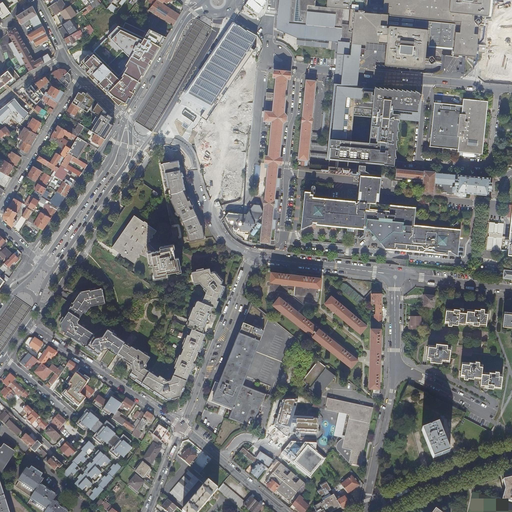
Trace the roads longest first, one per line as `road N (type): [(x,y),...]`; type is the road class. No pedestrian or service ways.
road 1 (motorway): [(0,341),(223,0)]
road 2 (motorway): [(211,0),(139,122),(0,324)]
road 3 (secondary): [(51,271),(128,159),(133,118),(184,23),(207,7)]
road 4 (residential): [(179,428),(25,321)]
road 5 (residential): [(179,428),(251,256)]
road 6 (secondary): [(124,119),(113,158),(41,263)]
road 7 (residential): [(251,256),(212,222),(186,150),(150,138)]
road 8 (residential): [(0,208),(80,76)]
road 9 (residential): [(394,364),(367,495),(373,511)]
road 10 (secondary): [(373,511),(436,478),(511,454)]
road 11 (secondary): [(205,2),(185,15),(124,119)]
road 12 (residential): [(394,275),(251,256)]
road 13 (residential): [(179,428),(283,511)]
road 14 (residential): [(0,427),(91,511)]
